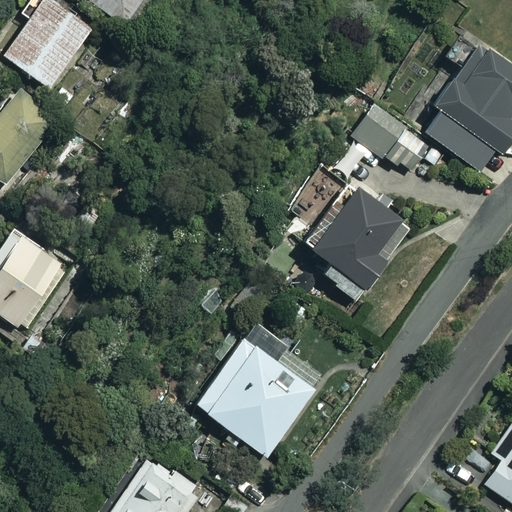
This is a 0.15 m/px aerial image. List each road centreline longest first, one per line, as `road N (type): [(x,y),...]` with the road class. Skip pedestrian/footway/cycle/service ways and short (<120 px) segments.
road 1 (residential): [(288,511),(511,203)]
road 2 (residential): [(511,302),(365,511)]
